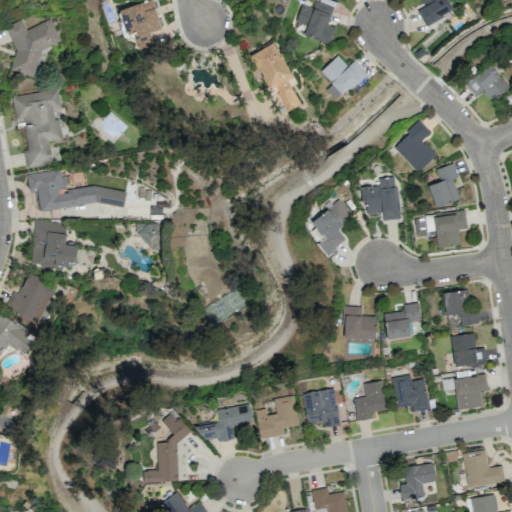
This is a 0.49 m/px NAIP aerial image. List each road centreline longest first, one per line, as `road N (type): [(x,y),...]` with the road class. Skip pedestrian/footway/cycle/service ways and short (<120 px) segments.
road 1 (residential): [(239,479),(307,458),(511,422)]
road 2 (residential): [(511,337),(485,165),(473,138),(427,88)]
road 3 (residential): [(380,264),(423,271),(501,262)]
